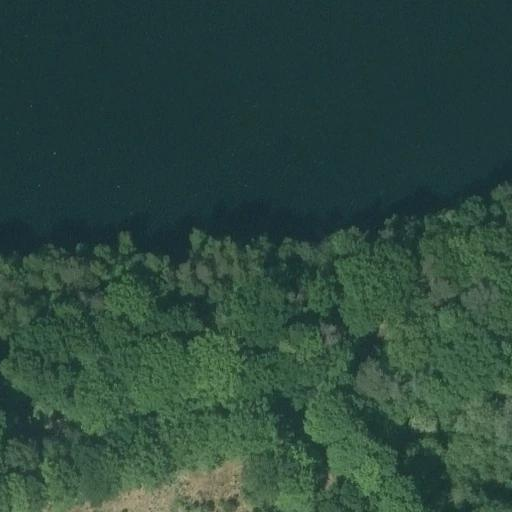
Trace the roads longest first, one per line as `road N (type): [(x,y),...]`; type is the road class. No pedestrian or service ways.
road 1 (unclassified): [(511,344),(0,474)]
road 2 (track): [(274,402),(302,481),(331,511)]
